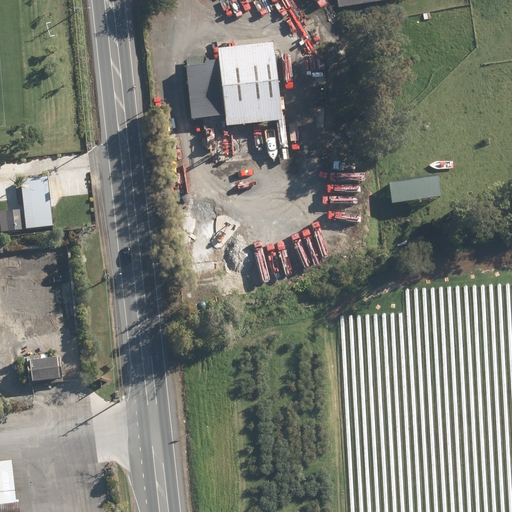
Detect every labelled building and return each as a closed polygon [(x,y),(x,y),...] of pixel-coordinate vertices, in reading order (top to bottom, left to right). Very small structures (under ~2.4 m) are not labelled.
[(336,0),(338,8),(392,0),(336,0)] [(225,115),(226,126),(281,120),(272,42),(217,48),(218,60),(204,62),(204,65),(184,67),(190,119),(225,115)] [(345,134),(350,140),(355,135),(350,129),(345,134)] [(20,179),(26,229),(53,226),(48,176),(20,179)] [(441,176),(390,182),(393,204),(443,198),(441,176)] [(22,229),(19,209),(0,211),(0,227),(1,232),(22,229)] [(35,329),(48,329),(48,334),(78,333),(77,306),(52,306),(34,307),(35,329)] [(26,358),(29,387),(63,383),(60,358),(47,359),(47,356),(26,358)] [(0,511),(19,511),(18,501),(15,501),(11,461),(0,462),(0,511)]
